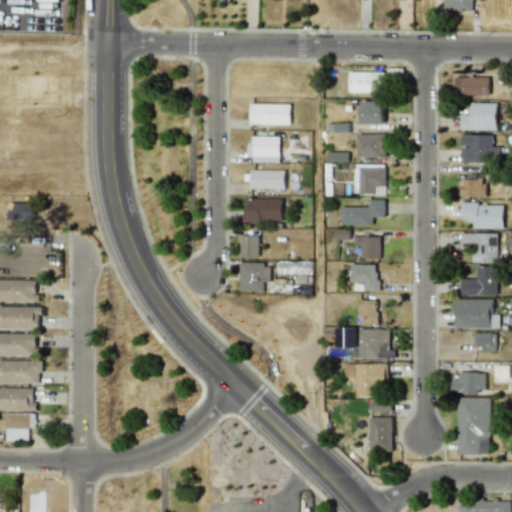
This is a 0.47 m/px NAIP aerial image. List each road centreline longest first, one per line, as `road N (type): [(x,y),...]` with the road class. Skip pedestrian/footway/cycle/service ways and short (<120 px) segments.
road 1 (secondary): [(366,511),(185,336),(138,268),(109,176),(106,42)]
road 2 (residential): [(106,42),(511,46)]
road 3 (residential): [(423,434),(424,46)]
road 4 (residential): [(0,459),(135,459),(192,428),(235,383)]
road 5 (residential): [(83,511),(84,259)]
road 6 (residential): [(202,274),(215,238),(215,43)]
road 7 (residential): [(373,511),(426,479),(511,476)]
